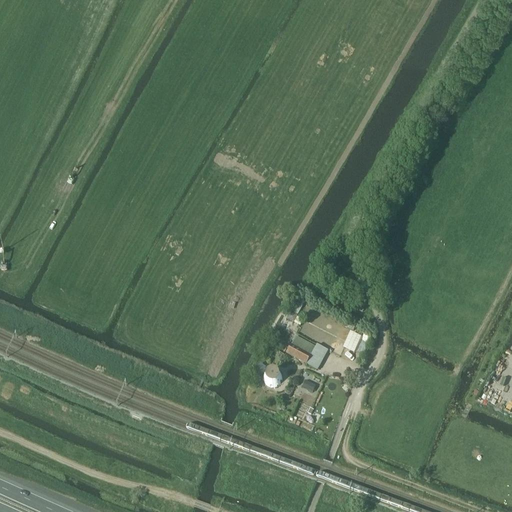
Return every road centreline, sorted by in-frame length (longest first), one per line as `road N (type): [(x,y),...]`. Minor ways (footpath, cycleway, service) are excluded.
road 1 (track): [(216,511),(92,473),(0,432)]
road 2 (track): [(356,389),(347,456),(479,511)]
